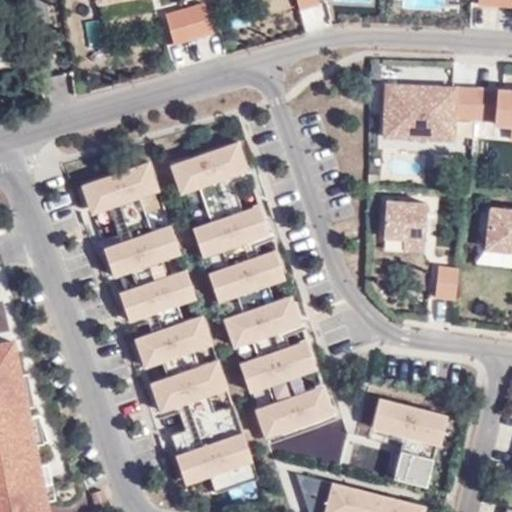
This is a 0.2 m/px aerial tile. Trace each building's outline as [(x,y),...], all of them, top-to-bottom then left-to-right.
[(318,0),(297,0),(300,8),(319,3),(318,0)] [(205,3),(186,9),(194,38),(213,32),(205,3)] [(174,43),(194,38),(186,9),(166,14),(174,43)] [(475,117),(477,88),(453,86),(418,85),(418,90),(410,90),(410,84),(386,83),(383,135),(453,139),(454,116),(475,117)] [(511,90),(477,88),(475,117),(498,119),(511,120),(511,90)] [(289,336),(310,330),(307,322),(303,324),(296,303),(279,308),(277,301),(294,296),(288,279),(284,280),(278,258),(263,263),(261,256),(257,247),(278,240),(275,232),(275,233),(271,234),(265,214),(251,219),(247,207),(239,184),(259,176),(256,169),(231,177),(228,170),(245,165),(237,142),(170,165),(180,193),(199,187),(211,222),(192,228),(202,256),(221,250),(226,266),(208,273),(218,301),(236,295),(242,313),(224,319),(234,347),(252,341),(258,357),(239,363),(249,392),(268,385),(273,403),(255,409),(265,437),(311,422),(315,421),(335,414),(327,393),(310,399),(308,391),(302,374),(316,369),(309,349),(295,354),(292,346),(289,336)] [(148,161),(81,185),(91,213),(108,207),(120,241),(103,247),(112,275),(130,269),(136,287),(119,293),(128,321),(146,315),(151,331),(134,338),(144,366),(161,360),(167,377),(150,383),(160,411),(177,406),(185,429),(171,434),(178,455),(188,483),(211,476),(216,492),(257,477),(252,461),(241,431),(232,404),(213,410),(207,393),(226,386),(217,361),(198,368),(192,349),(211,343),(201,315),(182,321),(176,304),(195,298),(185,270),(167,276),(160,259),(179,252),(170,224),(151,230),(139,196),(158,190),(148,161)] [(446,230),(448,204),(386,199),(383,236),(425,239),(425,229),(446,230)] [(485,247),(511,250),(511,209),(490,207),(485,247)] [(446,230),(425,229),(425,239),(446,240),(446,230)] [(439,265),(435,295),(455,298),(459,268),(439,265)] [(0,511),(49,511),(44,483),(40,463),(29,410),(27,411),(12,341),(0,343),(0,511)] [(445,439),(452,410),(384,393),(377,422),(386,424),(409,430),(408,435),(406,443),(399,471),(431,479),(441,438),(445,439)] [(321,464),(349,452),(337,423),(309,434),(321,464)] [(40,463),(44,483),(52,482),(50,470),(48,461),(40,463)] [(324,511),(326,508),(334,476),(298,467),(312,509),(324,511)] [(334,476),(326,508),(341,511),(421,511),(425,498),(334,476)] [(92,493),(97,511),(108,507),(102,489),(92,493)]
